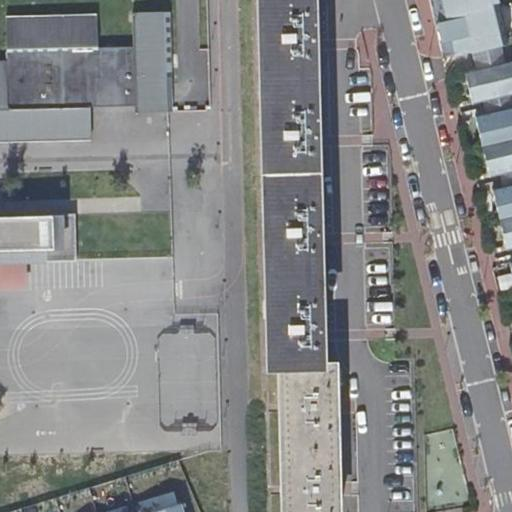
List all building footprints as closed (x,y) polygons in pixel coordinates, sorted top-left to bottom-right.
[(321,364),(312,0),(261,0),(270,366),(282,366),(285,511),(337,511),(334,363),(321,364)] [(428,0),(442,59),(472,57),(499,50),(506,48),(495,0),(428,0)] [(169,109),(168,8),(133,9),(133,45),(95,46),(96,14),(5,16),(8,103),(0,103),(0,138),(90,135),(90,101),(134,101),(135,109),(169,109)] [(474,67),(476,76),(504,68),(499,50),(472,57),(474,67)] [(483,107),(484,113),(511,105),(511,70),(511,66),(504,68),(476,76),(465,79),(472,110),(483,107)] [(511,105),(484,113),(485,118),(474,121),(489,182),(500,179),(501,185),(511,182),(511,105)] [(511,182),(501,185),(503,191),(492,194),(506,255),(511,253),(511,182)] [(0,249),(30,249),(31,261),(75,261),(75,214),(0,214),(0,249)] [(0,261),(31,261),(30,249),(0,249),(0,261)] [(184,511),(181,501),(143,511),(184,511)]
